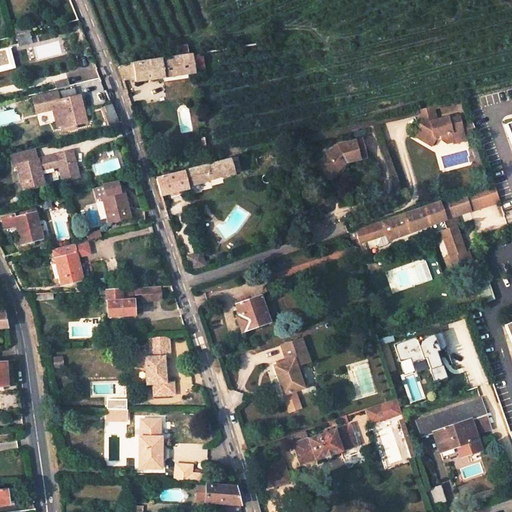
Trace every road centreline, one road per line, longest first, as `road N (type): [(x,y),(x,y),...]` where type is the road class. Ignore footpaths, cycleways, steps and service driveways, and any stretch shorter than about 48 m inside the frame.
road 1 (residential): [(250,511),(80,0)]
road 2 (secondary): [(10,294),(46,511)]
